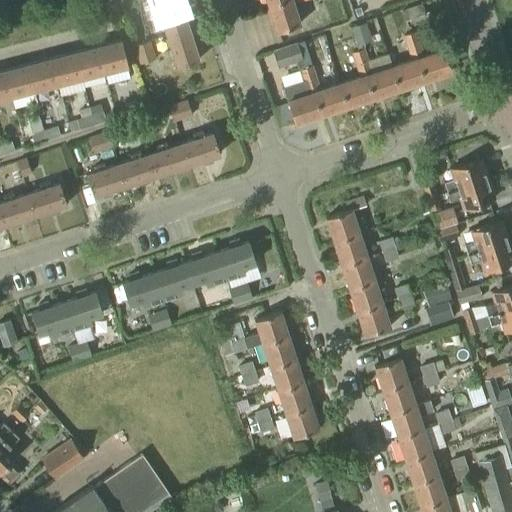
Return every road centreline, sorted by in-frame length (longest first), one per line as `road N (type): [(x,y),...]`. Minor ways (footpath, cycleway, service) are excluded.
road 1 (residential): [(387,511),(277,177)]
road 2 (residential): [(0,269),(277,177)]
road 3 (residential): [(277,177),(508,104)]
road 4 (residential): [(277,177),(223,0)]
